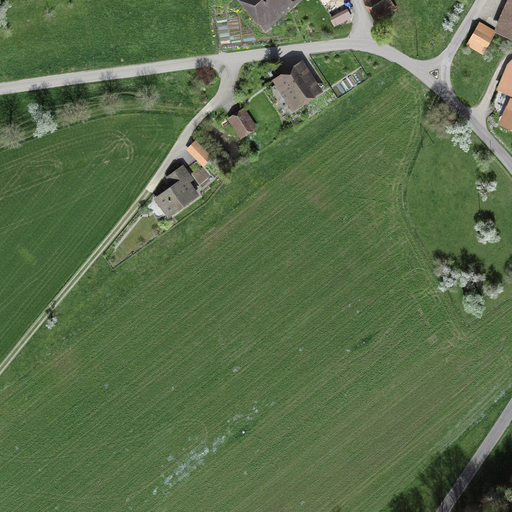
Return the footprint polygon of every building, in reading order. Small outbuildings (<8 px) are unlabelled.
[(236,0),(261,30),(298,0),(236,0)] [(386,0),(365,0),(362,2),(374,21),(393,9),(386,0)] [(511,5),(510,5),(497,35),(511,40),(511,5)] [(492,33),(478,26),(469,45),(483,51),(492,33)] [(298,68),(275,82),(294,114),(318,100),(298,68)] [(511,68),(502,95),(511,98),(511,110),(505,130),(511,132),(511,68)] [(240,108),(229,115),(241,134),(252,127),(240,108)] [(193,141),(187,147),(200,160),(206,154),(193,141)] [(174,183),(155,198),(167,212),(194,191),(185,179),(188,176),(180,166),(168,175),(174,183)]
